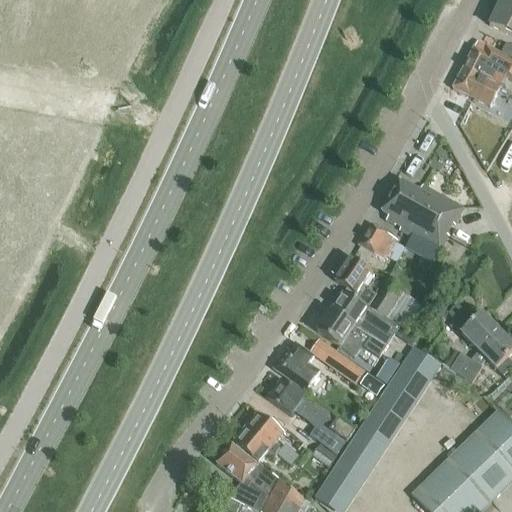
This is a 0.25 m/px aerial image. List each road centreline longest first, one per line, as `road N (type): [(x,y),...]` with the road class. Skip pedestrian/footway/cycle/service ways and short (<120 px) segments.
road 1 (primary): [(255,0),(131,275),(7,511)]
road 2 (primary): [(90,511),(232,224),(325,0)]
road 3 (unclassified): [(0,458),(224,0)]
road 4 (residential): [(152,496),(316,275),(424,91)]
road 5 (unclassified): [(424,91),(511,249)]
road 6 (track): [(165,127),(0,84)]
